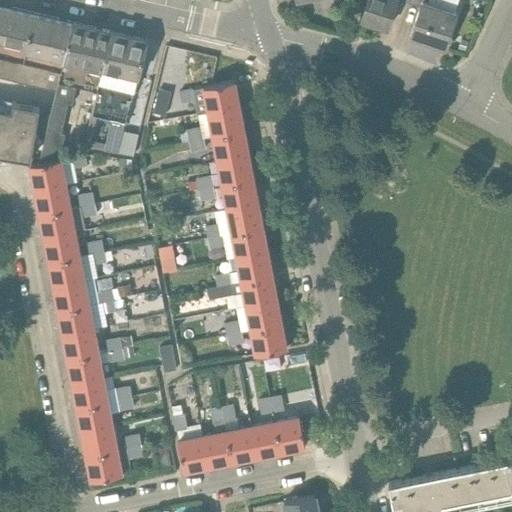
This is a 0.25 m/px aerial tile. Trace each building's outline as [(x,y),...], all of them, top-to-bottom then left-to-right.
[(397,0),(398,0),(409,3),(409,0),(367,0),(361,20),(387,29),(397,0)] [(409,0),(409,3),(420,7),(411,37),(445,48),(456,14),(428,4),(429,0),(409,0)] [(37,14),(0,5),(0,56),(1,57),(13,60),(25,63),(27,53),(29,47),(37,14)] [(74,22),(37,14),(29,47),(27,53),(25,63),(37,66),(49,69),(62,72),(64,62),(74,22)] [(113,32),(74,22),(64,62),(62,72),(57,92),(50,116),(46,135),(41,157),(59,154),(63,138),(59,137),(67,107),(70,108),(75,90),(97,95),(102,73),(102,70),(113,32)] [(137,91),(139,79),(148,41),(148,40),(113,32),(102,70),(102,73),(97,95),(93,113),(126,121),(134,90),(137,91)] [(1,57),(0,61),(0,78),(8,81),(13,60),(1,57)] [(25,63),(13,60),(8,81),(20,83),(25,63)] [(25,63),(20,83),(32,86),(37,66),(25,63)] [(45,89),(49,69),(37,66),(32,86),(45,89)] [(45,89),(57,92),(62,72),(49,69),(45,89)] [(198,114),(238,106),(234,82),(204,87),(204,88),(195,90),(195,89),(180,92),(182,103),(194,100),(197,115),(198,114)] [(31,160),(35,134),(39,114),(40,107),(13,103),(11,110),(0,108),(0,160),(7,161),(7,155),(28,159),(31,160)] [(212,137),(243,131),(238,106),(198,114),(201,128),(187,131),(189,142),(203,139),(212,137)] [(39,114),(35,134),(46,135),(50,116),(39,114)] [(118,153),(134,157),(139,135),(123,131),(118,153)] [(243,131),(212,137),(215,147),(217,160),(248,154),(243,131)] [(205,149),(203,139),(189,142),(191,152),(205,149)] [(72,169),(88,166),(85,154),(70,157),(72,169)] [(222,185),(253,179),(248,154),(217,160),(222,185)] [(36,190),(65,184),(60,160),(31,165),(31,167),(36,190)] [(198,189),(214,186),(212,176),(196,179),(198,189)] [(253,179),(222,185),(227,209),(257,203),(253,179)] [(40,214),(70,208),(65,184),(36,190),(40,214)] [(198,189),(200,200),(216,197),(214,186),(198,189)] [(79,207),(95,204),(93,193),(77,196),(79,207)] [(227,209),(230,223),(231,231),(262,225),(257,203),(227,209)] [(84,217),(97,214),(95,204),(79,207),(82,217),(84,217)] [(45,236),(74,231),(74,232),(87,229),(84,217),(82,217),(79,207),(70,208),(40,214),(45,236)] [(207,236),(220,234),(218,224),(206,227),(207,236)] [(236,257),(267,251),(262,225),(231,231),(220,234),(207,236),(210,248),(225,245),(228,258),(236,257)] [(50,262),(79,256),(74,232),(74,231),(45,236),(50,262)] [(90,254),(104,251),(102,240),(88,243),(90,254)] [(92,264),(106,261),(104,251),(90,254),(92,264)] [(217,286),(272,276),(267,251),(236,257),(239,271),(215,276),(217,286)] [(55,287),(84,281),(79,256),(50,262),(55,287)] [(272,276),(242,282),(247,306),(277,300),(272,276)] [(59,311),(89,305),(98,303),(96,292),(93,279),(84,281),(55,287),(59,311)] [(217,286),(206,289),(209,300),(234,294),(232,284),(217,286)] [(98,303),(114,300),(112,290),(96,292),(98,303)] [(100,314),(116,311),(114,300),(98,303),(100,314)] [(251,329),(281,323),(277,300),(247,306),(251,329)] [(239,304),(242,329),(249,328),(246,303),(239,304)] [(63,333),(93,327),(89,305),(59,311),(63,333)] [(227,335),(242,332),(240,321),(225,324),(227,335)] [(251,329),(256,354),(286,348),(281,323),(251,329)] [(68,358),(98,352),(93,327),(63,333),(68,358)] [(229,345),(244,342),(242,332),(227,335),(229,345)] [(108,351),(123,348),(121,338),(106,341),(108,351)] [(159,347),(164,373),(177,370),(172,345),(159,347)] [(110,362),(125,359),(123,348),(108,351),(110,362)] [(73,383),(103,377),(98,352),(68,358),(73,383)] [(287,354),(265,358),(268,370),(289,366),(287,354)] [(78,407),(107,402),(103,377),(73,383),(78,407)] [(118,400),(132,397),(130,386),(116,389),(118,400)] [(273,412),(284,409),(281,395),(270,397),(273,412)] [(120,410),(134,408),(132,397),(118,400),(120,410)] [(259,399),(262,414),(273,412),(270,397),(259,399)] [(83,433),(112,427),(107,402),(78,407),(83,433)] [(256,456),(251,426),(239,428),(237,418),(235,418),(233,404),(222,406),(232,460),(256,456)] [(208,465),(232,460),(222,406),(211,408),(216,433),(203,436),(208,465)] [(176,430),(188,428),(185,414),(173,416),(176,430)] [(299,416),(285,419),(274,421),(280,451),(305,446),(299,416)] [(280,451),(274,421),(251,426),(256,456),(280,451)] [(117,450),(112,427),(83,433),(87,456),(117,450)] [(126,448),(142,445),(140,434),(124,437),(126,448)] [(184,470),(208,465),(203,436),(179,441),(184,470)] [(128,459),(144,456),(142,445),(126,448),(128,459)] [(91,479),(92,480),(122,475),(117,450),(87,456),(92,479),(91,479)] [(500,500),(511,497),(511,460),(511,459),(492,463),(500,500)] [(496,501),(500,500),(492,463),(472,467),(480,504),(482,504),(484,511),(498,509),(496,501)] [(460,508),(480,504),(472,467),(452,471),(460,508)] [(445,511),(460,508),(452,471),(425,476),(432,511),(445,511)] [(413,511),(432,511),(425,476),(407,479),(413,511)] [(394,511),(413,511),(407,479),(388,483),(394,511)] [(286,511),(317,511),(314,496),(284,501),(286,511)]
